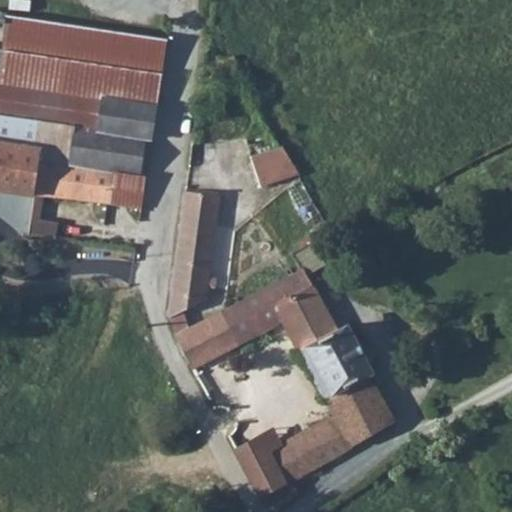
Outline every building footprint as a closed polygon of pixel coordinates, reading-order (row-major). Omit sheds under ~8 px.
[(43,153),(42,160),(112,173),(108,190),(142,196),(156,107),(102,98),(97,131),(73,128),(69,156),(43,153)] [(0,143),(0,188),(33,194),(40,149),(36,149),(0,143)] [(300,175),(282,148),(252,154),(267,183),(300,175)] [(112,173),(42,160),(36,194),(107,203),(108,190),(112,173)] [(218,195),(186,190),(185,191),(184,194),(169,315),(170,321),(176,339),(193,367),(198,364),(240,343),(221,312),(189,329),(182,311),(204,299),(218,195)] [(326,221),(314,227),(322,240),(333,233),(326,221)] [(302,272),(221,312),(240,343),(285,320),(302,352),(308,349),(332,392),(325,396),(335,414),(282,445),(271,452),(291,481),(393,422),(397,420),(371,374),(375,371),(348,324),(336,330),(303,271),(302,272)] [(308,349),(302,352),(325,396),(332,392),(308,349)] [(198,364),(193,367),(197,376),(203,372),(198,364)] [(127,412),(83,430),(83,431),(95,458),(99,466),(142,448),(127,412)] [(255,423),(231,436),(236,447),(262,435),(255,423)] [(76,466),(81,464),(95,458),(83,431),(77,434),(73,426),(62,432),(76,466)] [(262,435),(236,447),(246,466),(271,452),(282,445),(273,430),(262,435)] [(405,446),(392,453),(397,462),(410,453),(405,446)] [(271,452),(246,466),(264,498),(291,481),(271,452)] [(0,457),(0,507),(20,498),(0,457)] [(291,481),(264,498),(274,511),(300,493),(291,481)]
